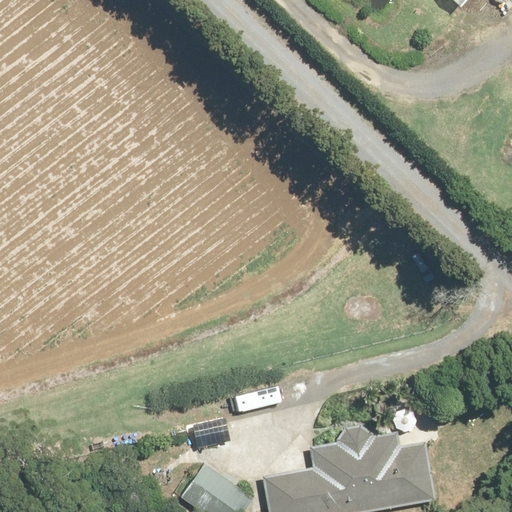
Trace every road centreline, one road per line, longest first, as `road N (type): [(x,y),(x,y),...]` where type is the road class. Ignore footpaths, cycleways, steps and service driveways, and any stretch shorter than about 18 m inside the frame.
road 1 (unknown): [(192,0),(511,311)]
road 2 (unknown): [(269,0),(385,99),(455,102),(503,75)]
